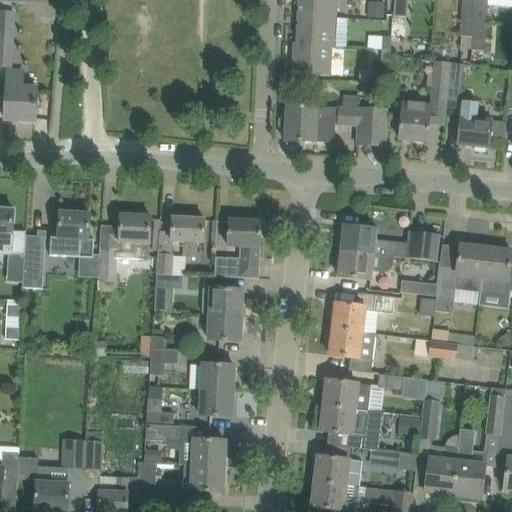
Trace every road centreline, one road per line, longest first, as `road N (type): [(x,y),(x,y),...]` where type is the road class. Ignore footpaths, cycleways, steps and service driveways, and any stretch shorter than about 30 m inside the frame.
road 1 (residential): [(267,511),(309,177)]
road 2 (residential): [(511,194),(309,177)]
road 3 (residential): [(261,173),(268,0)]
road 4 (residential): [(261,173),(94,152)]
road 5 (residential): [(94,152),(88,0)]
